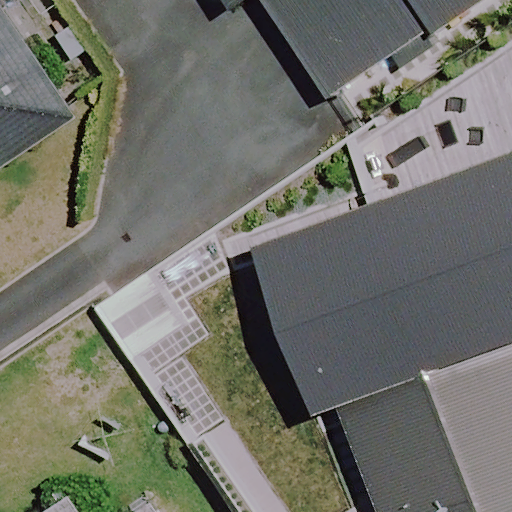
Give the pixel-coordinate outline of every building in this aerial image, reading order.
[(0,0),(0,185),(91,129),(11,0),(0,0)] [(268,23),(294,64),(316,50),(352,107),(392,82),(511,5),(511,0),(170,0),(176,9),(191,0),(220,0),(245,38),(268,23)] [(395,206),(365,137),(303,164),(334,233),(395,206)] [(511,511),(511,315),(351,353),(384,511),(511,511)] [(264,511),(166,360),(130,384),(110,352),(56,386),(78,420),(0,470),(0,511),(264,511)]
